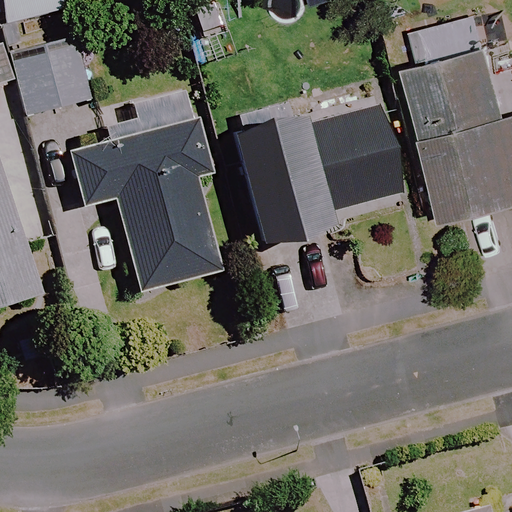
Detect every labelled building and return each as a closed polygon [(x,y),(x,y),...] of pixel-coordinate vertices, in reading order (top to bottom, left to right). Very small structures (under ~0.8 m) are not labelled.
[(0,0),(0,22),(1,28),(110,0),(0,0)] [(405,34),(412,65),(445,214),(511,199),(511,113),(504,116),(489,47),(480,49),(473,19),(405,34)] [(84,100),(65,40),(1,61),(20,120),(84,100)] [(401,195),(375,93),(221,131),(251,250),(326,231),(322,215),(401,195)] [(194,186),(179,124),(65,151),(78,210),(107,204),(129,295),(208,277),(187,188),(194,186)] [(0,307),(32,297),(0,198),(0,307)]
